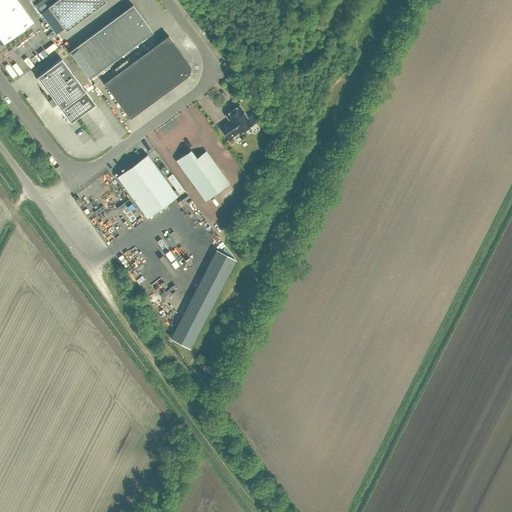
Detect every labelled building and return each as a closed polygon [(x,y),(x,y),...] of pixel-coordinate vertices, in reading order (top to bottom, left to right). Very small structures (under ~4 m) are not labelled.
[(0,0),(0,40),(3,45),(33,23),(15,0),(0,0)] [(58,0),(48,8),(66,32),(106,2),(104,0),(58,0)] [(89,80),(96,74),(120,57),(153,33),(133,5),(104,26),(77,46),(76,47),(69,52),(69,53),(89,80)] [(130,120),(186,78),(188,76),(190,73),(190,69),(190,67),(188,64),(168,36),(103,84),(130,120)] [(42,74),(37,78),(48,93),(52,99),(49,101),(51,104),(54,107),(57,105),(61,110),(71,123),(77,118),(88,110),(95,105),(85,92),(85,91),(75,78),(61,60),(53,66),(42,74)] [(220,70),(227,80),(231,77),(224,67),(220,70)] [(247,118),(239,107),(226,116),(230,122),(220,129),(229,140),(238,133),(239,135),(258,121),(253,114),(247,118)] [(177,123),(160,131),(164,137),(180,130),(177,123)] [(196,159),(190,151),(176,162),(205,202),(229,184),(206,152),(196,159)] [(146,218),(176,197),(147,156),(117,177),(146,218)] [(97,186),(100,191),(110,183),(107,179),(97,186)] [(92,228),(96,226),(91,216),(86,219),(92,228)] [(173,264),(175,257),(167,253),(164,261),(173,264)] [(121,260),(126,265),(131,260),(127,255),(121,260)]
